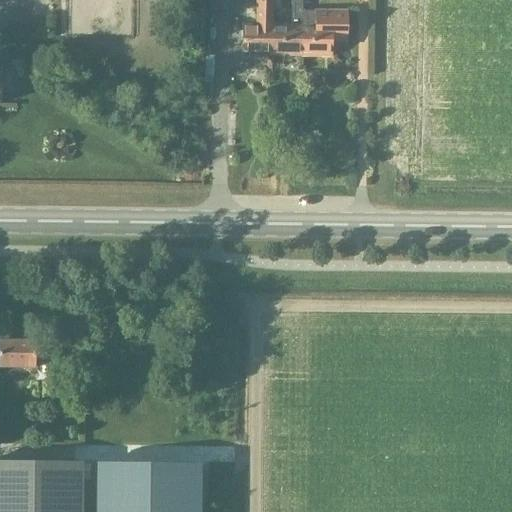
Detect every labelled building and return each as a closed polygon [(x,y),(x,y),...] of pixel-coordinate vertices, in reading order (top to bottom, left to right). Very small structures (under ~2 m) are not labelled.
[(39,17),(39,0),(18,0),(18,16),(39,17)] [(272,56),(272,25),(272,0),(255,0),(256,25),(244,25),(244,24),(242,24),(242,56),(272,56)] [(301,56),(301,10),(301,0),(290,0),(290,26),(272,25),(272,56),(301,56)] [(346,10),(320,10),(301,10),(301,56),(330,57),(330,43),(346,43),(346,10)] [(47,362),(47,342),(35,342),(35,341),(0,340),(0,367),(34,368),(35,362),(47,362)] [(0,511),(79,511),(80,462),(0,462),(0,511)] [(195,511),(196,462),(99,462),(98,511),(195,511)]
